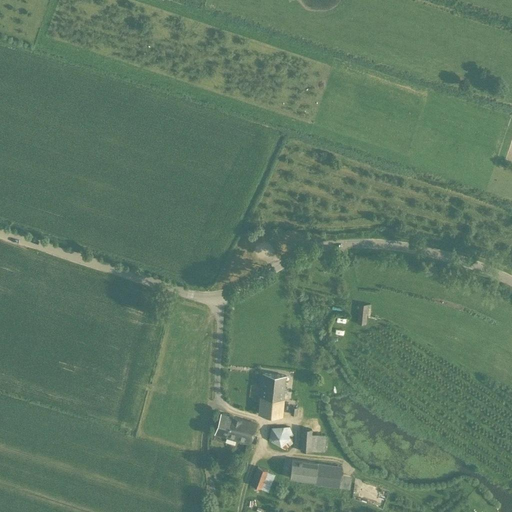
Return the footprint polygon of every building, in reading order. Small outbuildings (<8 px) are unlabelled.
[(359,303),(358,313),(367,314),(368,304),(359,303)] [(367,314),(358,313),(357,323),(366,325),(367,314)] [(337,316),(336,324),(345,326),(346,318),(337,316)] [(260,396),(283,399),(286,375),(263,373),(260,396)] [(282,416),(283,399),(260,396),(259,414),(282,416)] [(250,445),(257,424),(221,413),(215,434),(227,437),(227,438),(250,445)] [(271,428),(269,440),(281,446),(290,438),(289,435),(293,433),(290,426),(271,428)] [(326,435),(311,434),(312,429),(302,429),(300,451),(325,452),(326,435)] [(292,460),(289,478),(315,481),(314,484),(339,487),(342,467),(292,460)] [(262,489),(268,470),(257,467),(251,485),(262,489)] [(384,507),(390,489),(360,479),(354,496),(384,507)]
